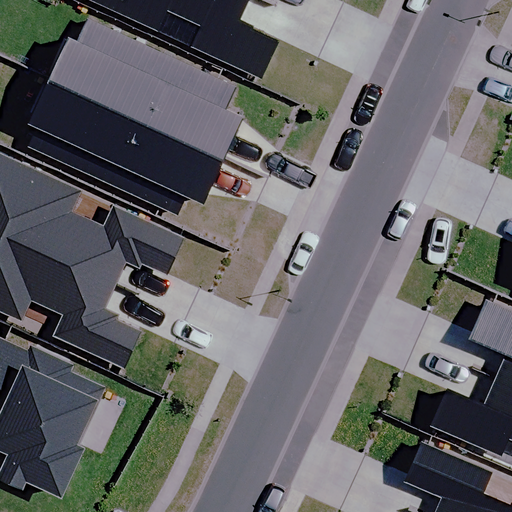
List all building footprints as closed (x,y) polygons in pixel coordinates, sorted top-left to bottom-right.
[(245,0),(81,0),(259,81),(275,45),(234,26),(245,0)] [(63,44),(45,83),(219,162),(237,122),(221,115),(232,89),(86,23),(74,50),(63,44)] [(219,162),(45,83),(25,126),(36,131),(27,149),(173,216),(180,202),(197,209),(219,162)] [(78,194),(0,158),(0,237),(112,289),(123,264),(163,282),(181,241),(110,208),(100,229),(69,215),(78,194)] [(112,289),(0,237),(0,313),(18,321),(28,300),(63,316),(53,337),(121,369),(137,335),(99,317),(112,289)] [(504,358),(492,385),(511,393),(511,314),(488,304),(470,343),(504,358)] [(26,353),(4,343),(0,351),(0,457),(5,460),(0,469),(0,487),(17,495),(21,486),(57,502),(79,454),(72,451),(101,387),(69,372),(71,368),(28,348),(26,353)] [(511,393),(492,385),(481,410),(446,394),(431,427),(498,456),(505,440),(511,443),(511,393)] [(440,498),(433,511),(511,511),(479,498),(489,475),(421,445),(404,483),(440,498)]
